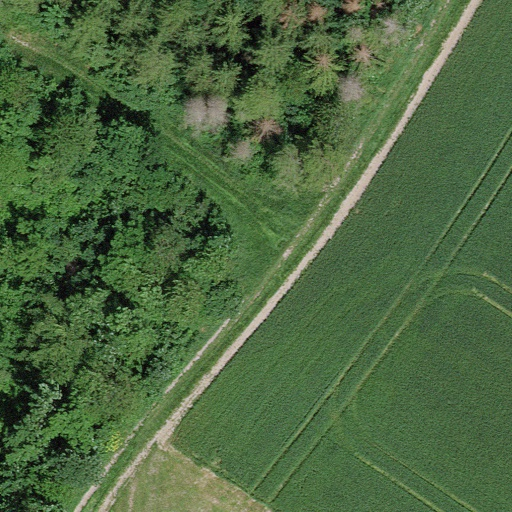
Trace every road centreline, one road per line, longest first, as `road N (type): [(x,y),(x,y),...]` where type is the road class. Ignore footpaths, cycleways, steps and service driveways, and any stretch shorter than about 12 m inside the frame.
road 1 (track): [(458,0),(267,293),(92,511)]
road 2 (track): [(0,43),(117,101),(302,240)]
